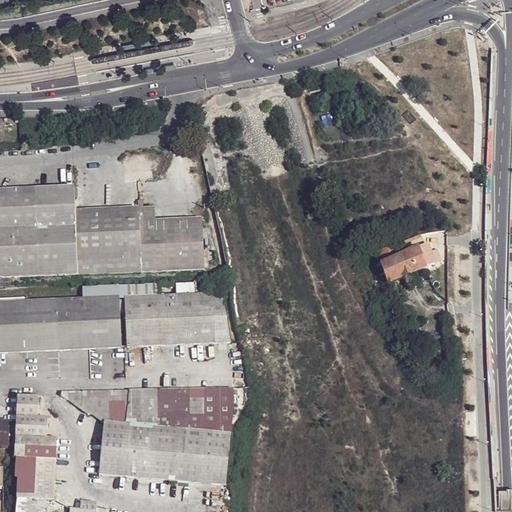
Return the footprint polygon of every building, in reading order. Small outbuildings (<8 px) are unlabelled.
[(0,192),(0,279),(203,269),(203,267),(203,261),(202,219),(154,221),(153,207),(142,208),(142,200),(137,201),(138,208),(73,212),(72,189),(0,192)] [(429,246),(419,250),(427,270),(437,266),(429,246)] [(396,258),(393,247),(378,252),(382,263),(396,258)] [(419,250),(408,253),(417,274),(427,270),(419,250)] [(396,258),(382,263),(390,285),(406,278),(416,274),(417,274),(408,253),(396,258)] [(422,288),(416,274),(406,278),(412,292),(422,288)] [(123,298),(195,295),(194,284),(123,287),(123,298)] [(403,290),(394,292),(396,298),(405,296),(403,290)] [(221,293),(195,295),(123,298),(126,347),(229,343),(221,293)] [(118,297),(54,301),(57,352),(120,348),(118,297)] [(0,354),(57,352),(54,301),(0,304),(0,354)] [(407,312),(410,323),(417,322),(414,310),(407,312)] [(446,325),(448,324),(443,317),(433,321),(433,323),(413,330),(416,338),(446,327),(446,325)] [(233,389),(91,391),(91,400),(92,414),(94,416),(104,423),(198,431),(230,434),(234,403),(233,389)] [(88,417),(94,416),(92,414),(91,400),(83,400),(83,391),(70,391),(69,395),(88,417)] [(91,400),(91,391),(83,391),(83,400),(91,400)] [(15,459),(54,461),(56,442),(44,441),(45,421),(36,421),(37,399),(33,399),(20,398),(19,398),(15,459)] [(9,423),(0,422),(0,445),(10,446),(9,423)] [(196,458),(198,431),(104,423),(100,476),(194,484),(196,458)] [(228,461),(230,434),(198,431),(196,458),(228,461)] [(225,487),(228,461),(196,458),(194,484),(225,487)] [(51,502),(54,461),(15,459),(12,498),(51,502)] [(71,509),(70,511),(99,511),(96,511),(97,504),(81,502),(80,510),(71,509)]
